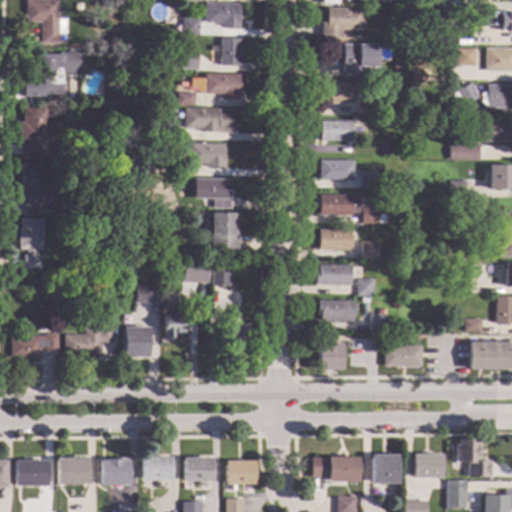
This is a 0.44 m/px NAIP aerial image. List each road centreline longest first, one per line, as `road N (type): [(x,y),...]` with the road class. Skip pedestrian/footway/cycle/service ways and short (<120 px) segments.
road 1 (residential): [(283,0),(277,395),(279,463),(294,511)]
road 2 (tertiary): [(0,423),(511,419)]
road 3 (tertiary): [(511,393),(0,394)]
